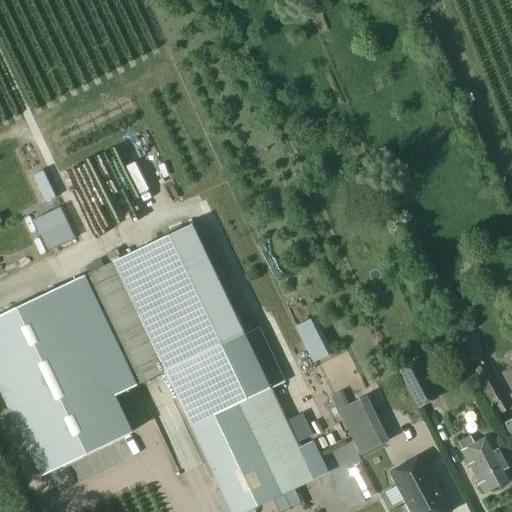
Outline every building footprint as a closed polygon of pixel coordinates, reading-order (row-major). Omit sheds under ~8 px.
[(109,157),(83,158),(84,195),(110,195),(109,157)] [(33,218),(47,250),(75,237),(61,205),(33,218)] [(136,386),(165,372),(191,427),(190,427),(230,511),(248,511),(281,497),(313,481),(300,451),(307,448),(284,400),(277,403),(270,389),(277,386),(251,332),(243,336),(191,227),(84,278),(136,386)] [(135,386),(84,278),(0,316),(0,380),(42,473),(130,433),(112,398),(136,386),(135,386)] [(315,315),(295,324),(313,363),(333,353),(315,315)] [(477,355),(463,361),(471,375),(472,375),(490,406),(491,406),(497,416),(505,412),(499,401),(503,399),(485,365),(483,366),(477,355)] [(438,398),(418,361),(398,371),(419,409),(438,398)] [(389,442),(367,396),(348,404),(342,392),(332,397),(361,456),(389,442)] [(463,452),(462,452),(484,493),(511,478),(511,476),(491,437),(475,446),(470,437),(458,443),(463,452)] [(420,458),(391,473),(412,511),(449,511),(424,466),(420,458)] [(331,477),(346,507),(362,499),(347,470),(331,477)]
